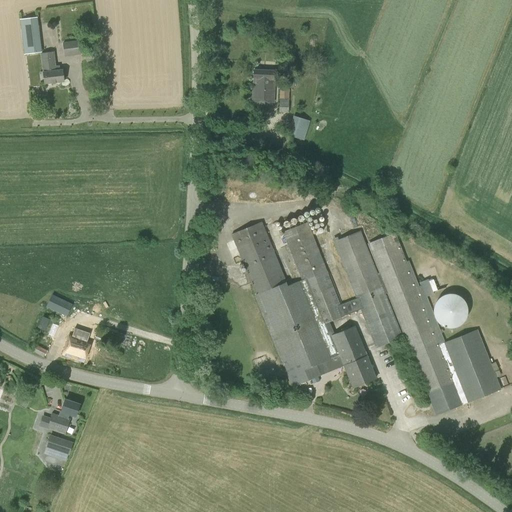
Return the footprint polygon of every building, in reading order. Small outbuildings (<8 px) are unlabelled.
[(41,53),(37,17),(20,19),(24,55),(41,53)] [(81,56),(80,42),(63,43),(64,58),(81,56)] [(54,53),(40,54),(44,85),(63,83),(62,71),(57,72),(54,53)] [(253,70),(253,79),(252,102),(274,103),(274,79),(275,79),(275,71),(253,70)] [(294,82),(280,82),(279,113),(288,113),(289,88),(294,88),(294,82)] [(303,131),(302,117),(293,117),(294,137),(305,136),(305,131),(303,131)] [(351,208),(324,219),(333,241),(355,297),(357,296),(362,308),(377,347),(389,379),(415,369),(402,337),(385,294),(377,274),(360,231),(351,208)] [(262,222),(231,235),(246,273),(236,277),(245,301),(256,297),(263,313),(293,387),(321,375),(344,366),(353,388),(375,378),(366,356),(367,355),(355,325),(335,333),(330,321),(319,325),(301,279),(282,232),(282,233),(280,228),(276,217),(262,222)] [(295,227),(282,232),(301,279),(326,269),(312,232),(308,222),(295,227)] [(395,233),(367,243),(379,273),(377,274),(385,294),(387,293),(404,336),(427,394),(435,415),(461,405),(460,405),(466,403),(499,390),(476,331),(445,344),(427,297),(434,294),(433,292),(437,290),(433,280),(429,281),(428,279),(419,283),(421,286),(416,288),(398,241),(395,233)] [(326,269),(301,279),(319,325),(330,321),(362,308),(357,296),(355,297),(340,303),(326,269)] [(470,310),(470,308),(470,307),(470,305),(469,304),(469,302),(468,301),(468,299),(467,298),(466,297),(465,295),(463,294),(462,294),(461,293),(459,292),(458,292),(456,291),(455,291),(453,291),(451,291),(450,291),(448,292),(447,292),(445,293),(444,294),(443,294),(441,296),(440,297),(439,298),(438,299),(438,301),(437,302),(437,304),(436,305),(436,307),(436,308),(436,310),(436,311),(437,313),(437,315),(438,316),(439,317),(440,319),(441,320),(442,321),(443,322),(445,323),(446,323),(447,324),(449,324),(451,325),(452,325),(454,325),(455,325),(457,324),(458,324),(460,323),(461,323),(463,322),(464,321),(465,320),(466,319),(467,317),(468,316),(469,314),(469,313),(470,311),(470,310)] [(48,308),(58,312),(66,316),(67,313),(71,304),(54,296),(48,308)] [(38,327),(44,330),(49,320),(43,317),(38,327)] [(97,330),(94,336),(103,339),(105,333),(97,330)] [(92,337),(81,333),(79,338),(69,334),(63,355),(84,362),(91,341),(90,341),(92,337)] [(33,353),(44,358),(52,342),(41,337),(33,353)] [(52,413),(50,418),(42,416),(39,427),(47,429),(47,427),(66,433),(71,418),(68,418),(69,414),(76,417),(80,405),(65,400),(61,411),(59,411),(58,415),(52,413)] [(69,455),(72,443),(50,436),(46,448),(60,452),(58,459),(66,461),(68,454),(69,455)]
